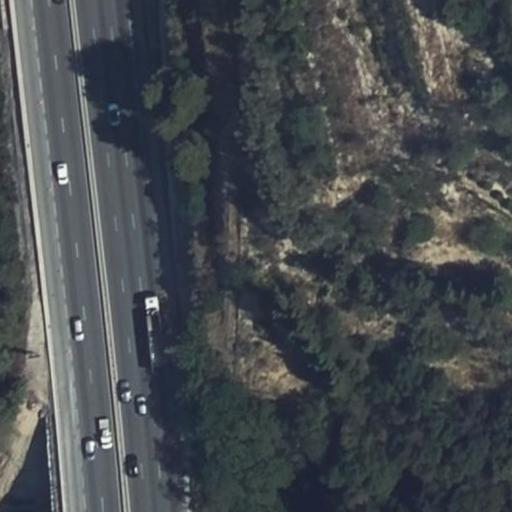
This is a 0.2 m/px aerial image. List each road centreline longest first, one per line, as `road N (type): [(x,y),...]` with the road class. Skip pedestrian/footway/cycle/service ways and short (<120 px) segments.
road 1 (motorway): [(156,511),(98,0)]
road 2 (motorway): [(40,0),(97,511)]
